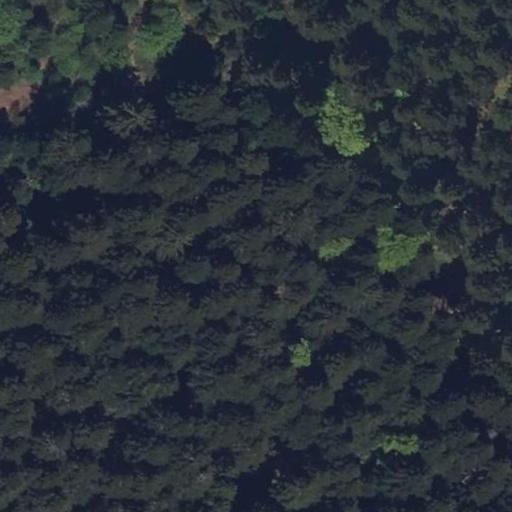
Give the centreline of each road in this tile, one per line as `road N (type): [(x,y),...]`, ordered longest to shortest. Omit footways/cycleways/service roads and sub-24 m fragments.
road 1 (track): [(511,329),(389,278),(233,127),(125,57)]
road 2 (track): [(72,511),(173,134)]
road 3 (track): [(156,0),(125,57),(173,134)]
road 4 (track): [(125,57),(0,13)]
